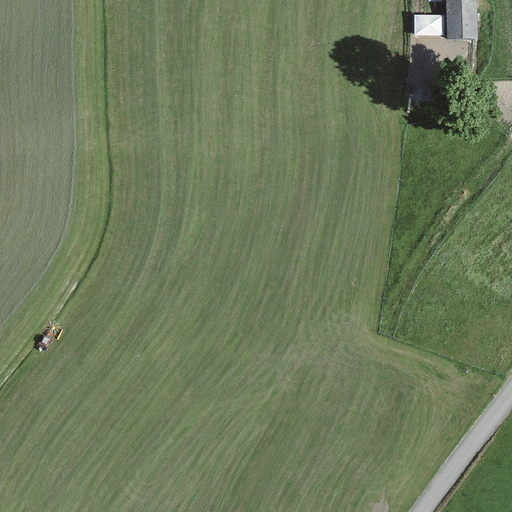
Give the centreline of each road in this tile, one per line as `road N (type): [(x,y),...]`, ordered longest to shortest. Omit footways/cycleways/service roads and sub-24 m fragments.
road 1 (track): [(0,387),(102,239),(108,167),(101,0)]
road 2 (track): [(511,144),(451,214),(392,306),(408,511)]
road 3 (unclassified): [(511,398),(427,511)]
